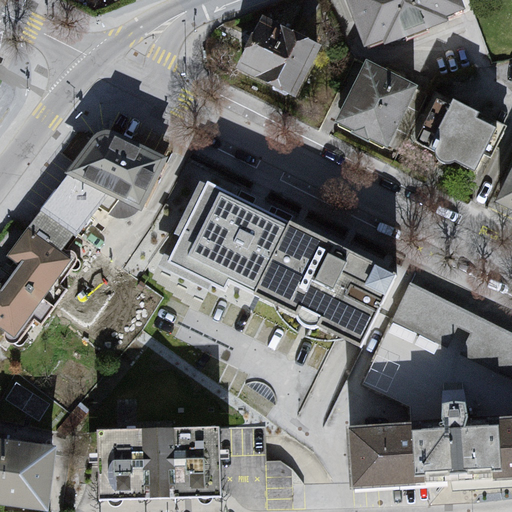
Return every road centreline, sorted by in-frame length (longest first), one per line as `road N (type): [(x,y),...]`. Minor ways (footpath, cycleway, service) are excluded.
road 1 (residential): [(96,61),(511,268)]
road 2 (secondary): [(96,61),(0,178)]
road 3 (secondary): [(199,0),(141,27),(96,61)]
